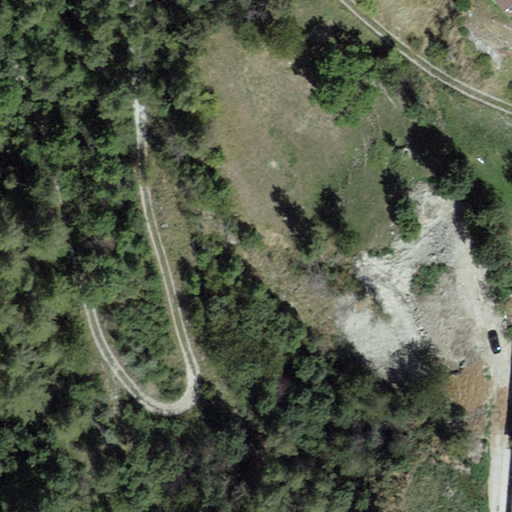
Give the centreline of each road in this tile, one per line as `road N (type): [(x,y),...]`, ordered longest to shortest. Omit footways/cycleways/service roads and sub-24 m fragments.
road 1 (track): [(139,0),(143,184),(195,375),(192,396),(172,408),(148,401),(110,366),(100,345),(35,100),(0,35)]
road 2 (track): [(511,108),(412,54),(344,0)]
